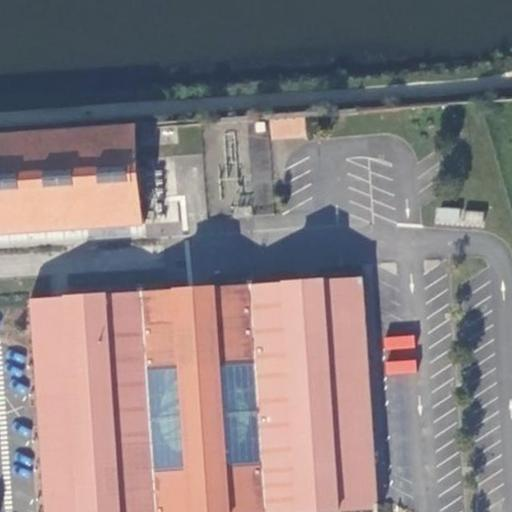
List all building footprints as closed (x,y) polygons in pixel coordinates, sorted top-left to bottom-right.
[(270,138),(305,139),(305,118),(270,117),(270,138)] [(137,126),(0,135),(0,236),(145,226),(144,220),(141,220),(138,181),(141,180),(140,169),(137,169),(134,131),(138,131),(137,126)] [(267,137),(248,138),(250,204),(269,204),(267,137)] [(480,225),(482,215),(438,206),(435,221),(459,226),(460,221),(480,225)] [(327,511),(372,509),(372,511),(374,511),(376,511),(376,508),(380,508),(380,502),(376,502),(357,290),(363,289),(363,284),(358,284),(357,280),(352,280),(352,284),(250,293),(250,288),(244,288),(245,293),(141,301),(141,296),(135,297),(136,302),(34,310),(33,305),(28,305),(29,310),(24,310),(25,315),(30,315),(44,511),(327,511)]
